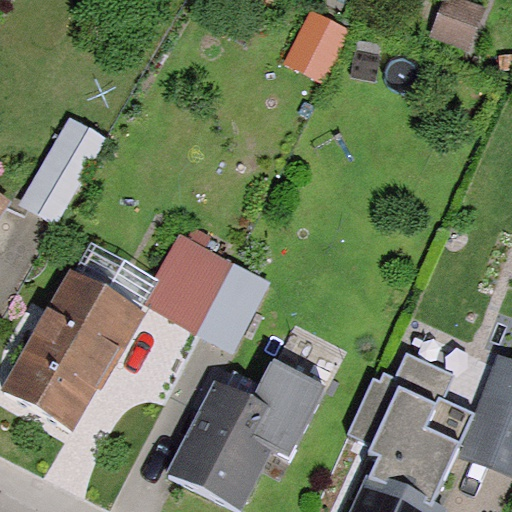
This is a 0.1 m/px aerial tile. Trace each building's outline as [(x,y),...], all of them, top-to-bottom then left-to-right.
[(475,0),(438,0),(431,23),(463,35),(475,0)] [(106,131),(69,109),(17,197),(54,219),(106,131)] [(200,223),(179,212),(148,269),(152,271),(138,296),(192,325),(231,254),(194,234),(200,223)] [(148,269),(82,233),(0,381),(0,390),(66,426),(138,296),(152,271),(148,269)] [(388,364),(376,358),(342,427),(367,439),(361,453),(367,456),(340,511),(432,511),(439,499),(425,492),(468,403),(437,388),(450,362),(400,338),(388,364)] [(511,353),(502,350),(467,436),(511,454),(511,353)] [(245,393),(212,376),(163,473),(232,508),(262,450),(284,461),(324,383),(265,353),(245,393)]
